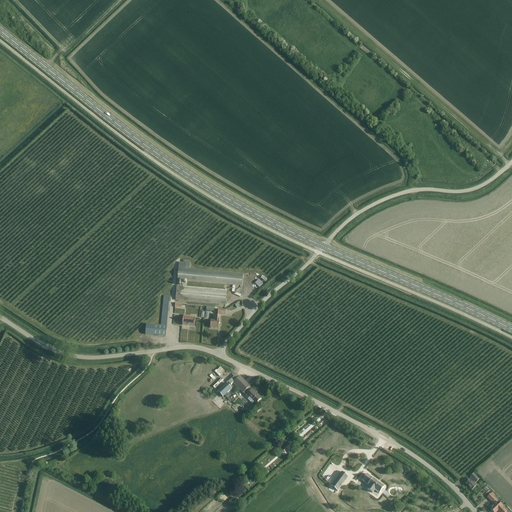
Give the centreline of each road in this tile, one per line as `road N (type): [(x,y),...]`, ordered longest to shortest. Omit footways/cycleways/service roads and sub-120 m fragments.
road 1 (secondary): [(323,247),(176,169),(0,31)]
road 2 (residential): [(474,511),(400,446),(219,355)]
road 3 (unclassified): [(219,355),(187,346),(71,355),(0,317)]
road 4 (tertiary): [(323,247),(377,201),(402,192),(467,191),(511,154)]
road 5 (secondary): [(511,329),(323,247)]
road 6 (unclassified): [(219,355),(323,247)]
